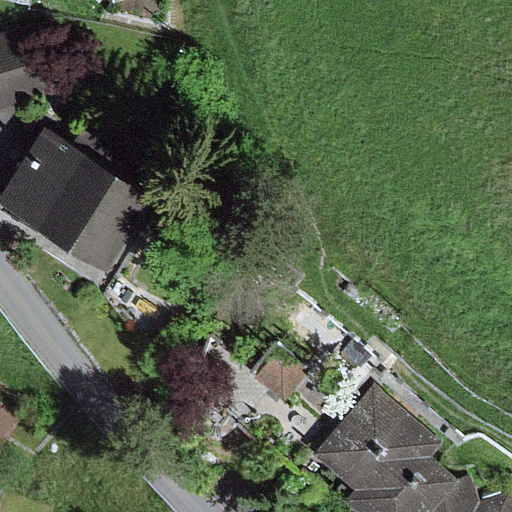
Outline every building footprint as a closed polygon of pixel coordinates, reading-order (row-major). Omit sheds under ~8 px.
[(40,23),(0,34),(0,106),(64,92),(40,23)] [(51,119),(7,191),(121,257),(166,188),(51,119)] [(289,399),(309,372),(278,347),(257,373),(289,399)] [(446,442),(376,383),(318,449),(359,484),(351,493),(375,511),(511,511),(511,489),(484,505),(474,472),(465,477),(435,456),(446,442)] [(0,455),(22,418),(0,405),(0,455)]
